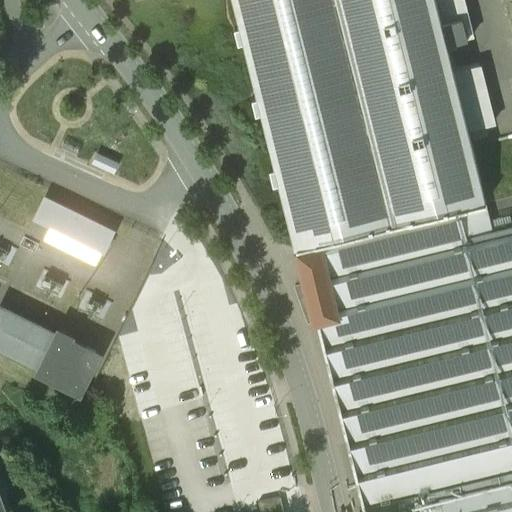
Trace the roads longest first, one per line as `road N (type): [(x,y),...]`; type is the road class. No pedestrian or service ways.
road 1 (tertiary): [(200,174),(243,252),(293,377),(329,511)]
road 2 (residential): [(200,174),(158,202),(128,208),(0,142)]
road 3 (tertiary): [(84,10),(200,174)]
